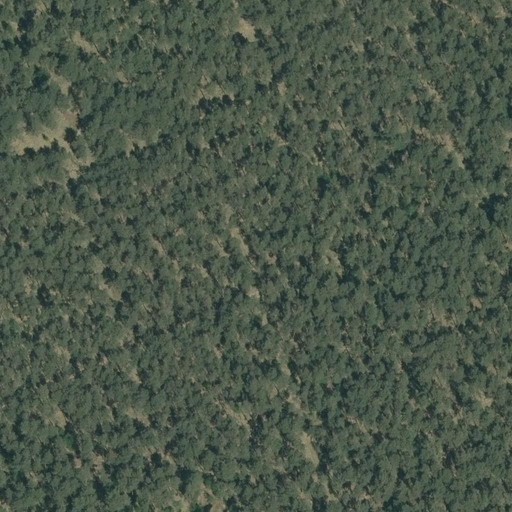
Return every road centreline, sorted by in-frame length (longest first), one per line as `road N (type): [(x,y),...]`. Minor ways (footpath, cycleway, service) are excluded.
road 1 (track): [(0,217),(412,37),(480,193),(511,179)]
road 2 (track): [(480,193),(0,411)]
road 3 (track): [(186,511),(67,187)]
road 4 (track): [(238,511),(511,388)]
road 5 (track): [(0,99),(94,0)]
